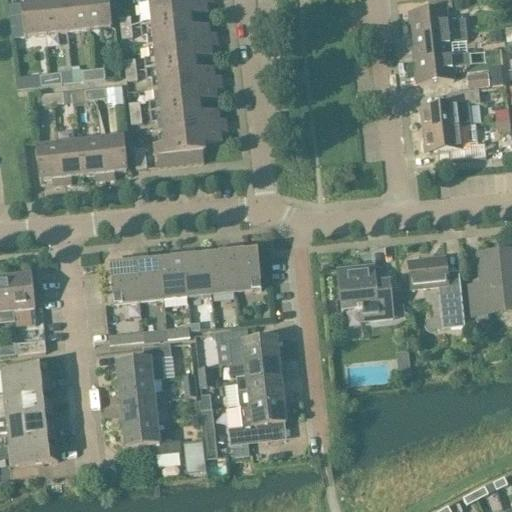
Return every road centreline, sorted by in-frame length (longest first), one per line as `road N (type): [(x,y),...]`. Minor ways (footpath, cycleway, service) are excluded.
road 1 (residential): [(336,511),(298,227)]
road 2 (residential): [(89,471),(66,232)]
road 3 (residential): [(399,216),(376,0)]
road 4 (residential): [(265,212),(241,0)]
road 5 (residential): [(265,212),(66,232)]
